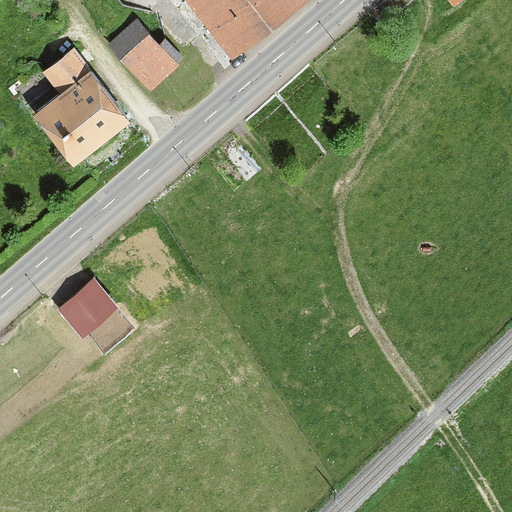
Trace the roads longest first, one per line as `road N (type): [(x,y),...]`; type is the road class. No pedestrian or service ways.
road 1 (track): [(222,107),(334,230),(375,328),(496,511)]
road 2 (tertiary): [(0,299),(346,0)]
